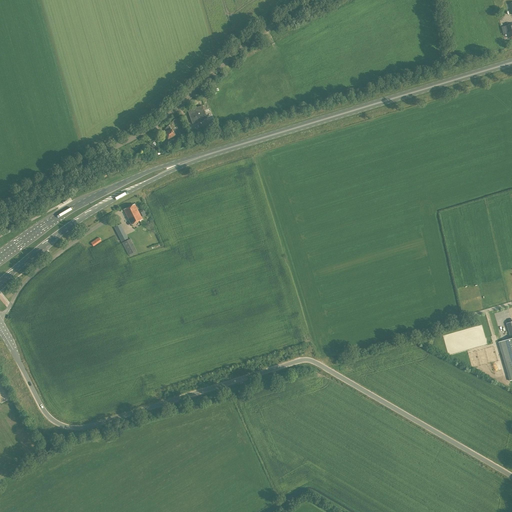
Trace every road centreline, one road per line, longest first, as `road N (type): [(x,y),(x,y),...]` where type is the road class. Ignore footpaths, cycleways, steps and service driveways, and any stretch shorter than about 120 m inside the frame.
road 1 (unclassified): [(15,354),(45,413),(71,428),(308,359),(511,476)]
road 2 (unclassified): [(0,203),(163,117),(244,44),(318,0)]
road 3 (primary): [(234,146),(511,62)]
road 4 (primary): [(0,282),(99,207),(234,146)]
road 5 (primary): [(234,146),(107,189),(0,257)]
road 6 (unclassified): [(0,315),(27,279),(75,239),(118,213),(128,230)]
